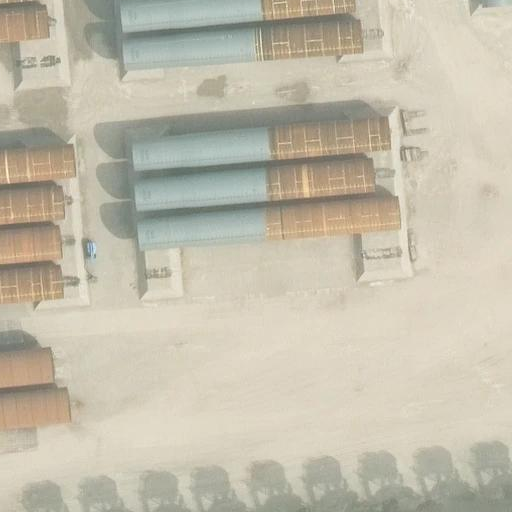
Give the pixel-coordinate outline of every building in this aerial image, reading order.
[(511,0),(410,0),(418,114),(511,107),(511,0)] [(358,36),(358,71),(386,71),(386,36),(358,36)] [(295,42),(276,42),(275,71),(295,71),(295,42)] [(165,47),(166,71),(189,70),(188,46),(165,47)] [(35,48),(8,47),(7,84),(34,85),(35,48)]
